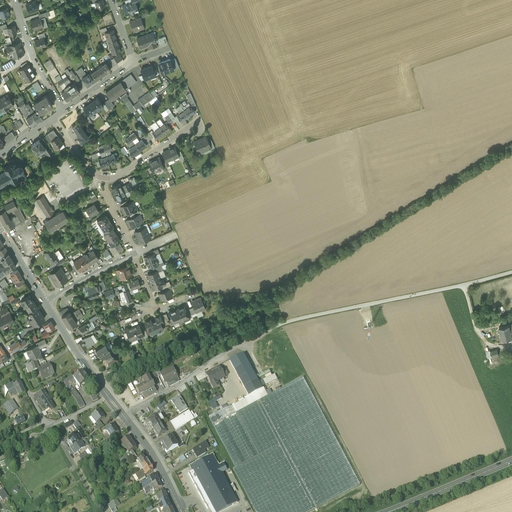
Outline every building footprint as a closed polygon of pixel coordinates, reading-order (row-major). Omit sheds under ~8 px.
[(97,8),(97,9),(105,7),(102,0),(100,0),(95,2),(97,8)] [(26,4),(29,13),(38,9),(36,4),(35,1),(26,4)] [(122,6),(126,15),(134,12),(134,11),(137,10),(135,3),(135,1),(132,2),(126,4),(122,6)] [(0,12),(2,19),(10,16),(7,8),(0,9),(0,12)] [(33,30),(43,27),(41,19),(40,18),(30,21),(33,30)] [(129,22),(133,32),(144,28),(141,18),(129,22)] [(7,28),(9,33),(9,35),(17,33),(14,25),(7,28)] [(105,33),(108,41),(116,38),(113,30),(105,33)] [(137,38),(140,48),(151,45),(152,48),(156,46),(155,43),(156,43),(153,37),(152,33),(137,38)] [(34,41),(37,48),(46,45),(43,38),(39,39),(34,41)] [(119,47),(116,38),(108,41),(111,50),(119,47)] [(13,51),(15,57),(23,54),(20,43),(12,45),(7,47),(8,51),(8,53),(9,53),(9,52),(13,51)] [(158,63),(162,72),(173,68),(173,67),(170,60),(170,59),(158,63)] [(44,63),(49,71),(55,67),(50,60),(44,63)] [(3,67),(5,70),(15,64),(13,61),(3,67)] [(106,63),(100,67),(105,73),(110,70),(110,68),(106,63)] [(19,70),(26,82),(35,77),(28,65),(22,68),(19,70)] [(152,66),(146,68),(150,78),(155,76),(156,76),(154,71),(152,66)] [(105,74),(105,73),(100,67),(95,70),(100,77),(105,74)] [(86,75),(81,68),(76,71),(81,78),(86,75)] [(144,80),(150,78),(146,68),(141,70),(143,75),(144,80)] [(94,81),(100,77),(95,70),(89,74),(94,81)] [(81,78),(87,86),(94,81),(89,74),(89,73),(86,75),(81,78)] [(120,81),(123,85),(124,85),(133,78),(131,74),(120,81)] [(124,85),(127,89),(136,82),(133,78),(124,85)] [(120,81),(113,87),(118,95),(124,91),(126,89),(123,85),(120,81)] [(32,85),(37,93),(42,89),(37,82),(32,85)] [(70,84),(67,87),(73,96),(80,91),(74,83),(71,86),(70,84)] [(67,100),(73,96),(67,87),(66,87),(67,89),(61,93),(67,100)] [(111,100),(118,95),(113,87),(105,92),(111,100)] [(118,95),(131,113),(137,109),(140,107),(143,105),(148,101),(153,98),(150,93),(149,92),(137,100),(139,102),(133,106),(127,97),(128,96),(124,91),(118,95)] [(192,105),(195,103),(190,93),(186,96),(189,100),(192,105)] [(0,99),(0,112),(2,111),(2,112),(10,107),(9,107),(13,105),(7,95),(0,99)] [(33,104),(37,110),(40,114),(52,106),(46,95),(33,104)] [(153,98),(148,101),(150,104),(151,105),(153,103),(158,100),(156,96),(153,98)] [(98,98),(90,103),(96,110),(99,108),(99,109),(104,106),(98,98)] [(28,103),(25,105),(32,114),(34,112),(28,103)] [(92,112),(96,110),(90,103),(83,108),(89,116),(93,113),(92,112)] [(180,105),(184,111),(188,117),(195,112),(193,110),(190,106),(187,109),(185,106),(183,107),(181,104),(180,105)] [(31,126),(37,122),(32,114),(25,105),(23,107),(21,108),(26,118),(31,126)] [(184,111),(180,105),(176,108),(179,114),(184,111)] [(34,112),(32,114),(37,122),(42,118),(40,114),(37,110),(34,112)] [(181,122),(188,117),(184,111),(179,114),(177,115),(179,118),(181,122)] [(172,119),(174,122),(179,118),(177,115),(175,117),(171,112),(168,114),(172,119)] [(170,129),(168,126),(167,124),(166,123),(163,125),(159,119),(155,122),(159,128),(164,134),(170,129)] [(17,128),(18,129),(23,126),(19,121),(14,124),(17,128)] [(159,128),(155,122),(150,125),(154,131),(159,128)] [(77,138),(81,143),(88,138),(78,123),(72,127),(79,136),(77,138)] [(157,139),(164,134),(159,128),(154,131),(153,132),(155,136),(157,139)] [(53,145),(55,149),(59,147),(63,144),(53,130),(48,134),(52,140),(51,141),(53,145)] [(3,138),(2,140),(5,144),(6,144),(15,137),(11,132),(3,138)] [(140,151),(135,144),(132,140),(130,137),(125,140),(130,147),(131,147),(127,150),(129,153),(130,152),(132,155),(133,156),(140,151)] [(195,142),(199,152),(200,152),(209,147),(210,147),(207,141),(205,137),(195,142)] [(31,146),(37,154),(38,153),(39,154),(43,151),(45,154),(48,152),(44,147),(43,145),(40,141),(39,140),(37,142),(37,141),(34,143),(35,143),(31,146)] [(139,142),(135,144),(140,151),(146,146),(144,143),(142,140),(139,142)] [(167,162),(168,162),(173,159),(178,157),(177,153),(174,147),(163,152),(166,160),(167,162)] [(111,155),(106,157),(109,164),(116,161),(115,158),(114,154),(111,155)] [(101,167),(109,164),(106,157),(102,158),(98,159),(99,161),(100,166),(101,167)] [(153,173),(154,173),(164,168),(162,164),(159,158),(149,162),(148,162),(149,163),(154,173),(153,173)] [(0,186),(0,187),(0,186),(1,185),(1,186),(3,184),(4,185),(5,184),(4,184),(7,182),(7,183),(8,182),(11,180),(11,181),(11,182),(12,182),(12,181),(18,178),(20,181),(26,178),(23,172),(22,171),(23,169),(24,168),(23,168),(22,166),(23,165),(22,164),(21,165),(19,165),(19,163),(18,163),(18,165),(16,166),(15,164),(15,163),(14,163),(13,163),(13,162),(13,163),(12,164),(11,163),(10,164),(5,167),(3,167),(3,168),(4,168),(5,169),(2,171),(1,170),(1,171),(0,171),(0,186)] [(114,194),(122,190),(121,187),(119,183),(111,187),(114,194)] [(125,196),(124,193),(122,190),(114,194),(118,201),(121,199),(122,200),(123,199),(123,198),(126,197),(125,196)] [(48,219),(53,216),(46,205),(43,201),(45,199),(43,196),(36,200),(48,219)] [(4,205),(12,201),(10,197),(2,202),(4,205)] [(17,208),(13,201),(12,201),(4,205),(4,206),(8,212),(13,210),(17,208)] [(120,207),(124,214),(137,208),(133,201),(128,203),(121,206),(120,207)] [(48,204),(46,205),(53,216),(55,215),(52,211),(53,211),(51,208),(50,208),(48,204)] [(85,209),(90,216),(98,211),(94,204),(85,209)] [(0,208),(0,218),(3,223),(10,220),(10,219),(7,215),(9,214),(8,212),(4,206),(0,208)] [(24,222),(17,208),(13,210),(16,216),(20,223),(20,224),(24,222)] [(63,210),(55,215),(53,216),(48,219),(44,222),(50,231),(69,219),(63,210)] [(127,220),(130,228),(143,222),(139,214),(135,216),(127,220)] [(97,220),(101,226),(109,221),(105,215),(97,220)] [(16,216),(11,218),(15,225),(20,223),(16,216)] [(3,223),(6,230),(15,225),(11,218),(10,219),(10,220),(3,223)] [(101,226),(97,220),(92,223),(96,230),(97,229),(101,226)] [(113,228),(109,221),(101,226),(105,233),(112,228),(113,228)] [(135,232),(139,242),(145,240),(147,237),(148,233),(145,227),(138,230),(135,232)] [(116,235),(112,228),(105,233),(104,234),(108,240),(116,235)] [(120,241),(116,235),(108,240),(112,246),(113,245),(119,242),(120,241)] [(92,249),(96,255),(98,253),(93,244),(90,246),(92,249)] [(0,257),(1,258),(4,264),(12,260),(5,247),(3,248),(0,249),(0,257)] [(44,253),(49,262),(54,259),(57,257),(54,253),(51,248),(44,253)] [(92,249),(83,255),(89,266),(93,263),(93,264),(95,262),(99,259),(96,255),(92,249)] [(58,250),(54,253),(57,257),(59,260),(63,258),(63,257),(58,250)] [(159,253),(155,255),(158,263),(160,263),(163,262),(159,253)] [(147,264),(149,268),(151,266),(158,264),(158,263),(155,255),(154,254),(150,255),(145,257),(146,261),(145,261),(146,264),(147,264)] [(80,272),(89,266),(83,255),(73,262),(75,264),(78,270),(80,272)] [(16,266),(12,260),(4,264),(1,266),(6,273),(9,270),(16,266)] [(116,273),(119,279),(121,278),(127,276),(132,274),(130,270),(131,270),(130,269),(128,265),(116,270),(116,271),(116,270),(117,272),(116,273)] [(50,275),(56,285),(67,279),(60,268),(50,275)] [(10,274),(14,283),(20,279),(22,278),(17,270),(10,274)] [(147,275),(150,282),(160,278),(157,272),(157,271),(154,272),(147,275)] [(161,281),(160,278),(150,282),(151,283),(151,284),(152,286),(153,289),(161,286),(164,285),(165,283),(164,283),(164,281),(162,280),(161,281)] [(138,279),(128,283),(131,290),(137,288),(141,286),(138,279)] [(128,290),(126,283),(104,292),(106,298),(107,298),(112,296),(118,294),(117,291),(119,290),(118,289),(122,288),(123,291),(128,290)] [(98,296),(97,292),(96,289),(90,291),(88,292),(89,295),(90,299),(98,296)] [(158,293),(161,300),(172,296),(169,289),(166,290),(163,291),(158,293)] [(131,300),(128,290),(123,291),(124,293),(125,297),(127,302),(131,300)] [(24,294),(18,297),(18,298),(19,300),(18,301),(16,299),(13,300),(15,303),(20,301),(25,298),(24,296),(24,294)] [(24,307),(25,306),(33,301),(29,295),(25,298),(20,301),(24,307)] [(194,307),(196,313),(196,312),(200,310),(200,311),(201,310),(205,309),(201,298),(191,302),(194,307)] [(37,307),(33,301),(25,306),(29,312),(37,307)] [(174,324),(174,325),(175,325),(174,324),(178,322),(179,323),(184,320),(185,320),(189,318),(190,318),(187,312),(184,305),(184,306),(178,309),(178,308),(177,308),(177,309),(176,309),(175,309),(175,310),(169,312),(168,312),(171,319),(174,324)] [(0,318),(0,323),(2,327),(14,321),(11,316),(11,315),(10,314),(6,307),(0,311),(3,316),(1,317),(2,318),(0,318)] [(41,313),(37,307),(29,312),(31,314),(28,316),(30,320),(41,313)] [(59,312),(62,316),(69,311),(67,308),(62,310),(59,312)] [(71,314),(73,317),(81,312),(79,309),(71,314)] [(61,316),(65,322),(73,317),(71,314),(69,311),(62,316),(61,316)] [(83,315),(81,312),(73,317),(75,320),(83,315)] [(44,319),(41,313),(30,320),(33,326),(44,319)] [(160,316),(163,323),(169,320),(166,314),(160,316)] [(150,328),(153,334),(156,332),(161,330),(162,330),(160,324),(161,324),(163,323),(160,316),(160,315),(155,318),(156,320),(151,322),(150,319),(144,322),(147,329),(150,328)] [(75,320),(73,317),(65,322),(69,328),(76,323),(75,320)] [(46,331),(47,333),(55,328),(51,322),(43,326),(46,331)] [(92,329),(92,328),(90,326),(89,323),(88,322),(85,324),(78,328),(82,334),(89,330),(92,329)] [(499,327),(502,340),(511,338),(509,325),(499,327)] [(135,326),(132,327),(137,338),(143,336),(144,335),(142,331),(140,326),(136,327),(135,326)] [(130,341),(137,338),(132,327),(129,328),(129,330),(126,331),(126,332),(128,337),(130,341)] [(85,338),(90,346),(94,343),(90,336),(85,338)] [(76,343),(81,351),(90,346),(85,338),(82,340),(77,343),(76,343)] [(36,343),(37,345),(39,349),(47,345),(44,339),(36,343)] [(24,340),(23,341),(20,343),(19,341),(18,340),(10,346),(13,352),(20,347),(21,349),(24,347),(23,345),(26,343),(24,340)] [(98,353),(100,356),(109,350),(105,344),(95,351),(97,354),(98,353)] [(41,352),(39,349),(37,345),(26,350),(27,351),(30,357),(41,352)] [(113,356),(109,350),(100,356),(99,357),(101,360),(102,359),(104,362),(113,356)] [(36,362),(40,360),(44,358),(41,352),(30,357),(33,363),(35,362),(36,362)] [(230,361),(249,396),(249,397),(263,389),(262,388),(259,383),(244,354),(230,361)] [(500,355),(499,355),(491,357),(493,365),(502,362),(500,355)] [(117,362),(113,356),(104,362),(108,368),(111,366),(117,362)] [(28,374),(34,371),(31,364),(25,366),(28,374)] [(38,371),(42,381),(54,374),(49,364),(39,370),(38,371)] [(205,375),(213,390),(218,387),(215,380),(224,376),(221,370),(219,368),(205,375)] [(165,381),(166,383),(176,378),(171,369),(160,374),(160,375),(161,378),(163,382),(165,381)] [(75,382),(79,388),(88,381),(81,372),(73,378),(72,379),(74,380),(75,382)] [(151,382),(158,378),(155,373),(148,377),(151,382)] [(263,381),(265,385),(276,379),(275,375),(263,381)] [(217,381),(224,377),(224,376),(215,380),(218,387),(220,386),(217,381)] [(63,383),(65,386),(74,380),(72,379),(73,378),(72,377),(63,383)] [(139,396),(142,395),(144,394),(154,388),(151,382),(148,377),(142,380),(143,382),(139,384),(139,385),(140,387),(136,390),(135,390),(139,396)] [(167,383),(169,387),(180,382),(178,378),(167,383)] [(239,412),(236,413),(259,455),(235,468),(233,469),(255,511),(309,511),(360,485),(303,378),(272,394),(268,396),(239,412)] [(13,395),(17,393),(13,386),(14,386),(13,383),(6,387),(8,392),(9,392),(10,394),(12,393),(13,395)] [(20,383),(14,386),(13,386),(17,393),(19,397),(25,394),(20,383)] [(156,393),(154,388),(144,394),(142,395),(144,399),(156,393)] [(264,389),(263,389),(249,397),(249,396),(245,399),(245,400),(247,402),(237,408),(239,412),(268,396),(265,392),(264,389)] [(39,405),(44,412),(49,409),(50,411),(51,411),(54,409),(54,408),(53,406),(54,406),(44,391),(33,397),(39,404),(39,405)] [(220,396),(208,403),(211,409),(212,411),(218,408),(215,402),(221,399),(220,396)] [(177,412),(178,412),(186,407),(180,397),(171,402),(177,412)] [(3,406),(9,416),(18,410),(12,400),(3,406)] [(247,402),(245,400),(233,406),(236,413),(239,412),(237,408),(247,402)] [(157,408),(159,411),(166,405),(163,402),(157,408)] [(208,417),(235,468),(259,455),(236,413),(233,406),(232,404),(223,409),(221,410),(208,417)] [(91,417),(91,418),(95,423),(96,424),(99,422),(104,418),(99,411),(91,417)] [(187,424),(191,422),(188,418),(186,414),(171,423),(175,431),(187,424)] [(151,428),(153,431),(160,426),(159,423),(163,421),(160,417),(157,416),(156,417),(155,416),(150,419),(150,420),(147,422),(149,425),(148,426),(150,429),(151,428)] [(22,417),(14,421),(17,426),(25,423),(22,417)] [(196,426),(193,420),(191,422),(187,424),(191,429),(196,426)] [(167,436),(175,431),(171,423),(165,427),(166,429),(163,431),(166,435),(167,436)] [(105,430),(110,438),(118,433),(113,425),(105,430)] [(153,431),(158,440),(166,435),(163,431),(161,427),(160,426),(153,431)] [(68,439),(71,443),(73,447),(81,442),(76,434),(68,439)] [(161,444),(164,449),(174,442),(171,437),(161,444)] [(120,443),(128,454),(132,452),(136,449),(128,438),(120,443)] [(74,455),(84,448),(81,442),(73,447),(70,449),(74,455)] [(174,442),(164,449),(167,454),(177,447),(174,442)] [(192,450),(195,455),(203,451),(207,448),(204,443),(192,450)] [(26,448),(33,461),(35,460),(28,447),(26,448)] [(121,464),(129,459),(134,455),(132,452),(128,454),(124,458),(119,461),(121,464)] [(79,456),(83,461),(88,458),(85,454),(84,453),(79,456)] [(212,456),(190,467),(193,472),(213,510),(214,511),(217,509),(217,508),(235,499),(222,474),(221,472),(226,469),(223,465),(218,467),(212,456)] [(142,470),(142,471),(150,466),(148,462),(145,464),(144,461),(142,458),(137,462),(139,465),(139,466),(142,470)] [(153,471),(150,466),(142,471),(145,476),(153,471)] [(214,511),(213,510),(193,472),(188,475),(208,511),(214,511)] [(149,481),(149,482),(151,486),(159,482),(156,476),(148,480),(149,481)] [(144,491),(151,486),(149,482),(146,485),(145,483),(144,482),(141,485),(144,491)] [(162,488),(159,482),(151,486),(152,489),(154,492),(162,488)] [(159,502),(166,499),(164,493),(156,497),(159,502)] [(41,495),(32,500),(34,504),(43,499),(41,495)] [(162,509),(163,511),(171,508),(166,499),(159,502),(160,505),(162,509)] [(213,510),(214,511),(220,511),(237,503),(235,499),(217,508),(217,509),(214,511),(213,510)] [(111,511),(116,508),(113,503),(108,506),(111,511)]
